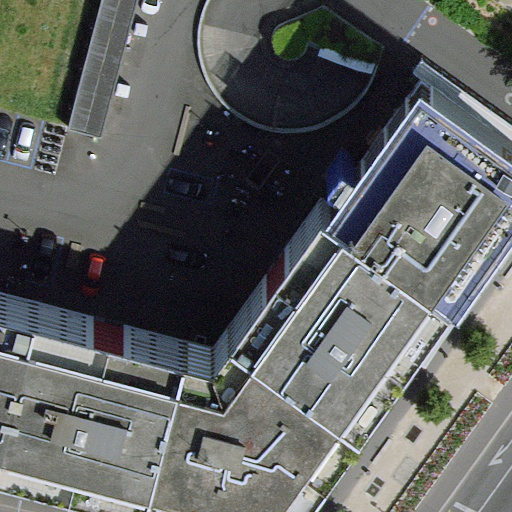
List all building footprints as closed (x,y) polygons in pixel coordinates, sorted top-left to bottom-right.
[(342,218),(469,305),(511,242),(511,127),(439,78),(342,218)] [(386,424),(469,305),(342,218),(330,208),(247,326),(386,424)] [(0,449),(38,301),(0,291),(0,449)] [(190,343),(38,301),(0,449),(0,460),(147,502),(190,343)] [(323,511),(386,424),(247,326),(225,353),(189,344),(147,502),(186,511),(323,511)]
